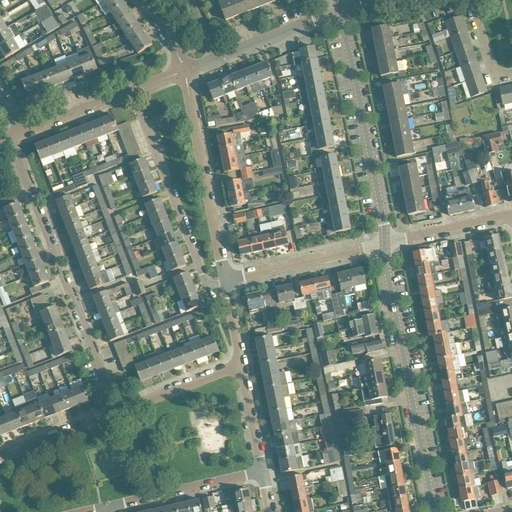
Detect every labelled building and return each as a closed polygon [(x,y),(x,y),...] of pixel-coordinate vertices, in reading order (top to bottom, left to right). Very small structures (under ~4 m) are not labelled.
[(107,0),(104,3),(110,13),(124,4),(121,0),(107,0)] [(237,16),(230,0),(219,4),(225,21),(237,16)] [(243,0),(230,0),(237,16),(248,12),(243,0)] [(256,0),(243,0),(248,12),(259,8),(256,0)] [(110,13),(117,23),(131,14),(124,4),(110,13)] [(48,19),(53,16),(46,6),(36,12),(36,11),(35,12),(41,23),(48,19)] [(77,16),(81,25),(86,22),(82,14),(77,16)] [(120,28),(124,34),(138,24),(131,14),(117,23),(113,26),(116,31),(120,28)] [(58,17),(63,25),(67,22),(62,15),(58,17)] [(53,16),(48,19),(54,30),(59,27),(53,16)] [(445,22),(451,38),(466,32),(461,17),(445,22)] [(75,22),(67,27),(69,32),(78,27),(75,22)] [(0,32),(0,47),(13,40),(13,39),(21,35),(14,24),(7,29),(0,32)] [(124,34),(131,44),(145,35),(138,24),(124,34)] [(83,29),(87,37),(93,35),(88,26),(83,29)] [(372,29),(374,41),(391,38),(389,26),(372,29)] [(69,32),(67,27),(59,31),(62,36),(69,32)] [(426,31),(421,32),(424,42),(429,40),(426,31)] [(451,38),(456,53),(472,47),(466,32),(451,38)] [(54,35),(45,40),(47,44),(56,39),(54,35)] [(93,35),(87,37),(91,45),(97,42),(93,35)] [(145,35),(131,44),(138,54),(152,45),(145,35)] [(374,41),(376,53),(394,50),(391,38),(374,41)] [(13,40),(0,47),(0,49),(5,59),(20,50),(13,40)] [(47,44),(45,40),(38,44),(40,49),(47,44)] [(92,47),(97,59),(102,57),(99,49),(97,45),(92,47)] [(426,47),(428,55),(434,53),(431,45),(426,47)] [(33,47),(23,53),(26,57),(36,51),(33,47)] [(294,66),(302,65),(302,63),(317,60),(315,47),(299,50),(301,60),(293,61),(294,66)] [(456,53),(461,68),(477,62),(472,47),(456,53)] [(376,53),(379,65),(396,62),(394,50),(376,53)] [(26,57),(23,53),(16,57),(19,61),(26,57)] [(434,53),(428,55),(431,65),(437,63),(434,53)] [(68,63),(74,79),(86,75),(80,59),(78,54),(66,58),(68,63)] [(92,54),(80,59),(86,75),(97,70),(92,54)] [(297,79),(305,77),(305,76),(320,73),(317,60),(302,63),(302,65),(304,72),(296,74),(297,79)] [(396,62),(379,65),(381,77),(398,74),(396,62)] [(461,68),(466,82),(482,77),(477,62),(461,68)] [(68,63),(57,68),(62,84),(74,79),(68,63)] [(267,63),(255,68),(261,82),(262,81),(270,78),(273,86),(277,85),(274,76),(272,77),(267,63)] [(57,68),(45,72),(51,88),(62,84),(57,68)] [(255,68),(243,72),(249,87),(251,86),(258,83),(261,91),(266,89),(262,81),(261,82),(255,68)] [(45,72),(33,77),(39,92),(51,88),(45,72)] [(243,72),(231,77),(237,91),(239,91),(246,88),(249,96),(254,94),(251,86),(249,87),(243,72)] [(299,91),(307,90),(307,88),(322,85),(320,73),(305,76),(305,77),(306,85),(298,86),(299,91)] [(39,92),(33,77),(21,81),(27,97),(39,92)] [(231,77),(220,81),(225,96),(227,95),(234,92),(237,100),(242,98),(239,91),(237,91),(231,77)] [(482,77),(466,82),(471,98),(487,92),(482,77)] [(225,96),(220,81),(208,86),(210,92),(209,93),(210,94),(211,94),(213,100),(222,97),(225,105),(230,103),(227,95),(225,96)] [(383,87),(385,99),(403,96),(400,83),(383,87)] [(302,104),(310,102),(310,100),(324,97),(322,85),(307,88),(307,90),(309,97),(301,99),(302,104)] [(511,103),(511,86),(500,89),(503,105),(511,103)] [(294,90),(282,93),(284,100),(295,98),(294,90)] [(385,99),(388,111),(405,107),(403,96),(385,99)] [(304,116),(312,115),(312,113),(327,110),(324,97),(310,100),(310,102),(311,110),(303,112),(304,116)] [(245,111),(245,112),(249,121),(261,118),(259,113),(257,107),(245,111)] [(388,111),(390,123),(407,119),(405,107),(388,111)] [(307,129),(315,127),(315,125),(329,122),(327,110),(312,113),(312,115),(314,122),(306,124),(307,129)] [(236,117),(234,117),(236,123),(245,122),(242,114),(236,117)] [(119,131),(117,127),(113,116),(102,120),(108,135),(119,131)] [(156,118),(160,129),(164,127),(161,120),(160,116),(156,118)] [(236,123),(234,117),(215,121),(216,127),(236,123)] [(390,123),(392,134),(410,131),(407,119),(390,123)] [(97,139),(108,135),(102,120),(91,124),(97,139)] [(309,141),(317,140),(317,138),(332,135),(329,122),(315,125),(315,127),(307,129),(308,137),(309,141)] [(117,127),(119,131),(119,132),(131,128),(128,123),(117,127)] [(272,123),(263,125),(265,133),(274,131),(272,123)] [(91,124),(79,129),(85,144),(87,149),(98,144),(97,139),(91,124)] [(232,129),(234,134),(240,133),(250,131),(249,126),(232,129)] [(119,132),(121,137),(133,133),(131,128),(119,132)] [(74,148),(85,144),(79,129),(68,133),(74,148)] [(392,134),(395,146),(412,143),(410,131),(392,134)] [(63,153),(74,148),(68,133),(57,137),(63,153)] [(121,137),(124,143),(135,138),(133,133),(121,137)] [(218,137),(220,149),(234,147),(233,146),(242,145),(240,133),(234,134),(218,137)] [(482,138),(486,148),(487,154),(498,152),(496,146),(502,144),(499,133),(482,138)] [(319,147),(310,149),(311,154),(320,152),(320,150),(334,147),(332,135),(317,138),(317,140),(319,147)] [(57,137),(46,142),(52,157),(54,156),(62,153),(63,153),(57,137)] [(124,143),(126,148),(137,144),(135,138),(124,143)] [(278,150),(278,147),(276,138),(269,139),(272,151),(278,150)] [(41,161),(52,157),(46,142),(35,146),(41,161)] [(449,144),(446,145),(449,155),(452,154),(451,150),(460,149),(458,142),(454,143),(449,145),(449,144)] [(412,143),(395,146),(397,158),(414,155),(412,143)] [(126,148),(128,154),(139,149),(137,144),(126,148)] [(449,155),(446,145),(432,148),(435,164),(449,161),(447,156),(449,155)] [(220,149),(223,161),(236,159),(234,147),(220,149)] [(128,154),(128,155),(130,160),(141,156),(139,149),(128,154)] [(115,154),(104,159),(106,164),(117,159),(115,154)] [(128,155),(117,159),(118,161),(117,162),(118,165),(130,160),(128,155)] [(315,175),(323,173),(323,171),(338,168),(336,155),(321,158),(323,168),(314,170),(315,175)] [(236,159),(223,161),(225,173),(235,171),(238,170),(241,170),(248,169),(245,157),(236,159)] [(117,159),(106,164),(108,169),(118,165),(117,162),(118,161),(117,159)] [(129,165),(134,176),(149,170),(145,159),(129,165)] [(469,174),(472,184),(480,182),(486,208),(497,206),(494,192),(492,192),(489,178),(480,180),(477,168),(475,163),(471,164),(470,161),(465,162),(466,165),(465,165),(469,174)] [(106,164),(95,168),(97,173),(108,169),(106,164)] [(399,168),(401,180),(419,177),(416,165),(399,168)] [(282,167),(275,169),(276,175),(283,174),(282,167)] [(97,173),(95,168),(84,172),(84,173),(86,177),(97,173)] [(318,187),(326,185),(326,184),(341,180),(338,168),(323,171),(323,173),(325,181),(317,182),(318,187)] [(134,176),(138,187),(153,181),(149,170),(134,176)] [(104,175),(108,186),(115,183),(111,172),(104,175)] [(227,183),(229,196),(249,192),(249,191),(247,185),(252,184),(251,179),(252,179),(259,177),(258,172),(252,173),(242,175),(243,180),(240,181),(237,182),(227,183)] [(506,184),(510,203),(511,202),(511,173),(511,174),(510,172),(501,174),(504,184),(506,184)] [(76,184),(86,180),(86,177),(84,173),(73,178),(76,184)] [(467,186),(472,184),(469,174),(463,175),(467,186)] [(99,177),(103,188),(108,186),(104,175),(99,177)] [(401,180),(403,192),(421,189),(419,177),(401,180)] [(76,184),(75,184),(77,189),(88,185),(86,180),(76,184)] [(320,199),(328,198),(328,196),(343,193),(341,180),(326,184),(326,185),(327,193),(319,195),(320,199)] [(153,181),(138,187),(142,198),(158,193),(153,181)] [(75,184),(64,188),(66,193),(77,189),(75,184)] [(282,184),(273,186),(274,192),(283,191),(282,184)] [(92,187),(96,198),(102,196),(98,185),(92,187)] [(103,188),(107,199),(111,197),(111,198),(113,198),(108,186),(103,188)] [(66,193),(64,188),(53,193),(55,198),(66,193)] [(403,192),(406,204),(423,200),(421,189),(403,192)] [(470,190),(457,193),(462,213),(475,211),(472,197),(471,197),(470,190)] [(249,192),(229,196),(232,207),(247,204),(248,210),(265,206),(264,201),(258,202),(257,199),(255,197),(250,198),(249,192)] [(322,211),(330,210),(330,208),(346,205),(343,193),(328,196),(328,198),(330,205),(321,206),(322,211)] [(462,213),(457,193),(445,195),(447,202),(446,202),(449,216),(462,213)] [(15,195),(4,199),(6,205),(17,201),(15,195)] [(56,201),(60,212),(74,206),(70,196),(56,201)] [(96,198),(101,209),(106,207),(102,196),(96,198)] [(111,197),(107,199),(112,210),(117,208),(113,198),(111,198),(111,197)] [(145,205),(149,216),(165,210),(160,199),(145,205)] [(423,200),(406,204),(408,216),(425,212),(423,200)] [(4,209),(9,220),(23,215),(18,203),(4,209)] [(285,204),(268,208),(270,215),(269,215),(270,218),(287,214),(285,204)] [(325,224),(333,222),(333,221),(348,217),(346,205),(330,208),(330,210),(332,218),(324,220),(325,224)] [(60,212),(64,223),(78,217),(74,206),(60,212)] [(101,209),(105,220),(110,218),(106,207),(101,209)] [(268,208),(257,211),(258,218),(269,215),(270,215),(268,208)] [(149,216),(154,227),(169,222),(165,210),(149,216)] [(246,220),(245,214),(233,216),(234,224),(247,222),(247,220),(246,220)] [(9,220),(13,231),(27,226),(23,215),(9,220)] [(114,217),(119,228),(123,226),(119,215),(114,217)] [(64,223),(69,234),(83,229),(89,227),(87,222),(81,224),(78,217),(64,223)] [(333,221),(333,222),(334,230),(327,232),(327,236),(336,234),(336,233),(350,230),(348,217),(333,221)] [(105,220),(109,231),(115,229),(110,218),(105,220)] [(154,227),(158,239),(173,233),(169,222),(154,227)] [(13,231),(17,242),(31,237),(27,226),(13,231)] [(69,234),(73,245),(87,240),(85,235),(92,232),(90,226),(83,229),(69,234)] [(119,228),(123,239),(128,237),(123,226),(119,228)] [(272,230),(276,248),(288,245),(284,226),(272,229),(272,230)] [(109,231),(114,242),(119,240),(115,229),(109,231)] [(260,233),(264,251),(276,248),(272,230),(260,233)] [(250,240),(253,253),(264,251),(260,233),(256,234),(256,232),(248,234),(250,240)] [(158,239),(162,250),(177,244),(173,233),(158,239)] [(253,253),(250,240),(244,242),(242,233),(236,234),(241,256),(253,253)] [(485,239),(487,252),(501,248),(499,236),(485,239)] [(17,242),(22,254),(36,248),(31,237),(17,242)] [(123,239),(127,250),(132,249),(128,237),(123,239)] [(73,245),(77,256),(91,251),(87,240),(73,245)] [(114,242),(118,254),(123,252),(119,240),(114,242)] [(464,243),(466,253),(467,256),(473,255),(470,242),(464,243)] [(162,250),(166,261),(182,255),(177,244),(162,250)] [(460,244),(449,246),(451,259),(458,258),(463,257),(460,244)] [(22,254),(26,265),(40,259),(36,248),(22,254)] [(487,252),(490,263),(504,260),(501,248),(487,252)] [(127,250),(132,261),(136,260),(132,249),(127,250)] [(77,256),(82,268),(96,262),(91,251),(77,256)] [(413,254),(415,266),(428,263),(429,264),(439,262),(437,256),(428,258),(426,251),(413,254)] [(118,254),(122,265),(128,263),(123,252),(118,254)] [(182,255),(166,261),(171,272),(186,266),(182,255)] [(26,265),(30,276),(44,271),(40,259),(26,265)] [(132,261),(136,273),(140,271),(140,270),(136,260),(132,261)] [(490,263),(493,277),(507,273),(504,260),(490,263)] [(82,268),(86,279),(100,273),(96,262),(82,268)] [(415,266),(418,277),(437,274),(437,273),(435,268),(440,267),(439,262),(429,264),(428,263),(415,266)] [(128,263),(122,265),(127,276),(132,274),(128,263)] [(140,271),(136,273),(138,277),(149,273),(147,267),(140,270),(140,271)] [(362,269),(350,272),(354,288),(356,287),(366,285),(364,278),(365,278),(364,276),(362,269)] [(44,271),(30,276),(31,276),(25,278),(29,289),(35,287),(30,289),(32,296),(43,291),(40,285),(49,282),(44,271)] [(100,273),(86,279),(90,291),(109,283),(104,271),(100,273)] [(340,284),(342,294),(343,293),(344,298),(355,295),(354,288),(350,272),(338,275),(339,282),(339,284),(340,284)] [(173,279),(178,290),(193,284),(189,273),(173,279)] [(418,277),(420,289),(433,286),(432,282),(439,281),(437,273),(437,274),(418,277)] [(496,288),(496,289),(510,286),(507,273),(493,277),(494,282),(488,284),(489,290),(496,288)] [(317,293),(318,299),(319,302),(324,301),(322,291),(331,290),(328,277),(314,280),(317,293)] [(303,296),(317,293),(314,280),(300,284),(303,296)] [(138,296),(146,293),(141,281),(134,284),(138,296)] [(133,295),(128,283),(123,285),(124,288),(127,297),(133,295)] [(178,290),(182,301),(197,295),(193,284),(178,290)] [(295,300),(294,295),(291,286),(288,287),(276,289),(279,299),(280,303),(287,301),(287,304),(293,302),(293,306),(295,310),(301,309),(298,299),(295,300)] [(420,289),(422,301),(435,298),(442,297),(441,290),(434,291),(433,286),(420,289)] [(511,294),(510,286),(496,289),(499,301),(511,298),(511,294)] [(93,297),(97,308),(116,301),(115,299),(113,295),(119,293),(117,288),(111,290),(93,297)] [(3,293),(0,294),(0,296),(4,306),(11,304),(10,301),(10,300),(7,292),(5,293),(3,293)] [(145,297),(147,302),(152,300),(157,298),(159,298),(157,292),(145,297)] [(272,308),(270,302),(268,293),(261,294),(261,293),(246,296),(251,314),(265,311),(265,309),(272,308)] [(343,293),(342,294),(337,295),(340,309),(346,308),(344,298),(343,293)] [(41,315),(45,324),(60,318),(55,307),(50,309),(44,295),(35,299),(30,300),(35,314),(36,317),(41,315)] [(197,295),(182,301),(186,312),(202,307),(197,295)] [(337,318),(342,317),(340,309),(337,295),(330,296),(335,318),(337,318)] [(132,308),(138,305),(143,303),(141,298),(130,302),(132,308)] [(422,301),(425,313),(438,310),(444,309),(443,304),(437,305),(435,298),(422,301)] [(147,302),(151,312),(156,310),(152,300),(147,302)] [(97,308),(102,319),(120,312),(116,301),(97,308)] [(357,304),(359,312),(371,310),(370,301),(357,304)] [(476,305),(477,311),(492,307),(491,301),(476,305)] [(138,305),(142,317),(148,314),(143,303),(138,305)] [(478,317),(493,313),(492,307),(477,311),(478,317)] [(497,318),(498,325),(511,321),(511,308),(501,311),(502,317),(497,318)] [(156,310),(151,312),(156,324),(161,322),(156,310)] [(203,310),(192,314),(194,320),(205,315),(203,310)] [(425,313),(427,324),(440,322),(438,310),(425,313)] [(102,319),(106,330),(124,323),(120,312),(102,319)] [(148,314),(142,317),(147,328),(152,325),(148,314)] [(192,314),(181,319),(183,324),(194,320),(192,314)] [(347,323),(348,331),(377,325),(375,314),(360,318),(361,320),(347,323)] [(472,328),(472,329),(476,328),(474,315),(469,316),(464,317),(466,329),(472,328)] [(0,328),(3,327),(4,330),(9,328),(5,317),(0,318),(0,328)] [(45,324),(49,335),(64,329),(60,318),(45,324)] [(181,319),(170,323),(171,328),(183,324),(181,319)] [(281,324),(282,331),(301,327),(299,320),(281,324)] [(429,337),(433,336),(448,333),(446,321),(440,322),(427,324),(429,337)] [(505,330),(506,335),(511,334),(511,321),(498,325),(499,331),(505,330)] [(11,324),(15,335),(21,333),(17,322),(11,324)] [(124,323),(106,330),(110,342),(129,335),(124,323)] [(170,323),(158,327),(160,332),(171,328),(170,323)] [(314,325),(317,339),(324,338),(321,323),(314,325)] [(263,327),(265,334),(278,331),(277,324),(263,327)] [(377,325),(348,331),(350,339),(364,336),(365,338),(380,335),(377,325)] [(158,327),(147,332),(149,337),(160,332),(158,327)] [(4,330),(9,341),(13,339),(9,328),(4,330)] [(49,335),(53,346),(68,340),(64,329),(49,335)] [(309,342),(314,341),(312,329),(306,330),(306,331),(304,331),(306,342),(309,342)] [(433,336),(435,347),(448,345),(447,338),(459,336),(458,331),(448,333),(433,336)] [(147,332),(136,336),(138,341),(149,337),(147,332)] [(15,335),(20,346),(25,344),(24,340),(21,333),(15,335)] [(500,337),(503,349),(511,347),(511,334),(506,335),(500,337)] [(136,336),(125,340),(127,345),(138,341),(136,336)] [(213,337),(202,341),(208,357),(219,352),(213,337)] [(255,340),(258,352),(274,349),(272,337),(255,340)] [(317,339),(320,354),(327,353),(327,352),(324,338),(317,339)] [(9,341),(13,352),(18,350),(13,339),(9,341)] [(68,340),(53,346),(58,357),(70,352),(73,352),(72,351),(68,340)] [(114,345),(116,350),(127,346),(127,345),(125,340),(114,345)] [(202,341),(191,345),(197,361),(208,357),(202,341)] [(309,342),(311,354),(317,353),(314,341),(309,342)] [(381,341),(371,343),(351,347),(353,355),(367,352),(367,354),(383,351),(381,341)] [(185,348),(180,350),(185,365),(197,361),(191,345),(190,342),(184,344),(185,348)] [(20,346),(24,357),(30,355),(25,344),(20,346)] [(435,347),(438,359),(451,357),(458,355),(456,344),(448,345),(435,347)] [(116,350),(118,356),(129,352),(127,346),(116,350)] [(174,352),(169,354),(174,369),(185,365),(180,350),(178,346),(172,348),(174,352)] [(506,354),(508,361),(510,361),(511,368),(511,367),(511,347),(503,349),(504,355),(506,354)] [(258,352),(260,364),(276,361),(274,349),(258,352)] [(18,350),(13,352),(17,363),(22,361),(18,350)] [(320,354),(319,354),(323,368),(337,365),(334,351),(327,352),(327,353),(320,354)] [(504,367),(503,361),(499,362),(497,351),(486,353),(489,370),(504,367)] [(118,356),(120,362),(132,357),(129,352),(118,356)] [(311,354),(314,366),(320,365),(317,353),(311,354)] [(169,354),(157,358),(163,374),(174,369),(169,354)] [(30,355),(24,357),(28,369),(34,367),(31,359),(30,355)] [(71,355),(60,360),(62,365),(73,360),(71,355)] [(40,364),(37,357),(31,359),(34,367),(40,364)] [(120,362),(122,367),(134,363),(133,360),(132,357),(120,362)] [(438,359),(440,371),(453,369),(451,357),(438,359)] [(154,359),(150,361),(146,362),(152,378),(163,374),(157,358),(154,359)] [(60,360),(49,364),(51,369),(62,365),(60,360)] [(328,384),(332,383),(330,373),(356,367),(354,360),(323,368),(327,384),(328,384)] [(364,364),(367,375),(367,376),(382,373),(380,360),(364,364)] [(260,364),(263,376),(279,373),(276,361),(260,364)] [(135,367),(136,368),(141,382),(152,378),(146,362),(137,366),(135,367)] [(124,373),(136,368),(135,367),(134,363),(122,367),(124,373)] [(49,364),(38,369),(40,374),(51,369),(49,364)] [(23,365),(12,369),(14,374),(25,369),(23,365)] [(314,366),(317,378),(322,377),(320,365),(314,366)] [(12,369),(1,373),(3,378),(14,374),(12,369)] [(40,374),(38,369),(27,373),(29,378),(40,374)] [(442,383),(455,380),(458,380),(462,379),(462,374),(454,375),(453,369),(440,371),(442,383)] [(263,376),(265,389),(287,384),(285,372),(279,373),(263,376)] [(359,377),(361,390),(385,385),(382,373),(367,376),(367,375),(359,377)] [(317,378),(319,390),(325,389),(322,377),(317,378)] [(442,383),(445,395),(458,392),(457,392),(455,380),(442,383)] [(265,389),(267,401),(284,397),(283,397),(289,396),(287,384),(265,389)] [(385,385),(361,390),(364,403),(365,406),(382,404),(381,399),(387,398),(385,385)] [(84,386),(72,391),(78,406),(89,401),(84,386)] [(319,390),(322,402),(327,401),(325,389),(319,390)] [(72,391),(61,395),(67,410),(78,406),(72,391)] [(445,395),(447,407),(462,404),(462,403),(464,403),(462,391),(457,392),(458,392),(445,395)] [(332,395),(335,411),(341,410),(338,394),(332,395)] [(61,395),(50,400),(56,415),(67,410),(61,395)] [(267,401),(270,413),(286,410),(284,397),(267,401)] [(37,399),(26,403),(34,423),(45,419),(39,404),(37,399)] [(50,400),(39,404),(45,419),(56,415),(50,400)] [(322,402),(325,415),(330,413),(327,401),(322,402)] [(505,418),(511,417),(508,402),(502,404),(505,418)] [(17,413),(23,428),(34,423),(26,403),(15,407),(17,413)] [(447,407),(449,418),(465,415),(468,415),(467,407),(463,408),(462,404),(447,407)] [(499,420),(505,418),(502,404),(496,405),(499,420)] [(374,417),(376,428),(392,425),(390,408),(383,409),(384,416),(374,417)] [(270,413),(272,425),(288,422),(288,421),(286,410),(270,413)] [(337,414),(338,420),(363,416),(363,410),(337,414)] [(17,413),(6,417),(12,432),(23,428),(17,413)] [(446,419),(448,431),(467,427),(465,415),(449,418),(446,419)] [(12,432),(6,417),(0,419),(0,435),(0,436),(12,432)] [(272,425),(275,437),(297,433),(296,424),(289,425),(289,423),(288,422),(272,425)] [(483,429),(484,436),(489,435),(488,428),(496,426),(495,422),(490,423),(490,422),(485,423),(486,428),(483,429)] [(329,434),(330,438),(335,437),(333,425),(327,426),(329,434)] [(365,431),(365,432),(365,433),(365,434),(366,435),(367,435),(373,434),(375,448),(382,447),(385,447),(395,445),(392,425),(376,428),(372,429),(366,430),(365,431)] [(448,431),(450,442),(470,438),(467,427),(448,431)] [(275,437),(277,449),(293,446),(293,445),(299,444),(297,433),(275,437)] [(330,438),(332,450),(332,451),(338,450),(335,437),(330,438)] [(450,442),(452,454),(467,451),(467,447),(471,446),(470,438),(450,442)] [(277,449),(279,461),(295,458),(295,457),(293,446),(277,449)] [(357,449),(344,450),(345,457),(358,455),(357,449)] [(387,464),(400,462),(397,449),(384,452),(387,464)] [(332,451),(332,450),(331,451),(328,451),(327,451),(330,464),(335,463),(341,462),(338,450),(332,451)] [(452,454),(455,466),(473,462),(472,455),(468,455),(467,451),(452,454)] [(295,458),(279,461),(282,474),(298,470),(304,469),(301,456),(295,457),(295,458)] [(511,468),(508,470),(506,460),(501,461),(503,469),(504,472),(507,489),(511,488),(511,468)] [(381,478),(402,474),(400,462),(387,464),(388,468),(380,470),(381,477),(381,478)] [(455,466),(457,478),(476,474),(477,474),(478,473),(477,469),(475,469),(473,462),(455,466)] [(332,483),(337,482),(344,481),(342,468),(330,471),(332,483)] [(387,489),(404,485),(402,474),(381,478),(381,477),(379,477),(381,489),(387,488),(387,489)] [(457,478),(459,490),(475,486),(477,486),(481,485),(479,479),(478,479),(477,474),(476,474),(457,478)] [(489,476),(491,483),(494,483),(497,494),(502,493),(500,483),(498,475),(498,474),(495,475),(493,475),(489,476)] [(290,484),(291,491),(314,487),(313,480),(308,481),(308,480),(306,480),(306,476),(302,477),(302,476),(289,479),(290,484)] [(337,482),(339,494),(347,492),(344,481),(337,482)] [(494,483),(491,483),(488,484),(491,496),(497,494),(494,483)] [(389,500),(407,497),(404,485),(387,489),(389,500)] [(475,486),(459,490),(462,502),(464,502),(465,511),(471,510),(469,501),(476,499),(480,499),(478,489),(477,486),(475,486)] [(293,498),(294,503),(307,500),(307,499),(306,494),(315,493),(314,487),(291,491),(292,498),(293,498)] [(228,493),(230,505),(231,506),(251,502),(248,489),(228,493)] [(361,494),(351,496),(352,502),(362,500),(361,494)] [(202,499),(205,510),(210,509),(215,508),(213,497),(202,499)] [(391,511),(393,511),(409,509),(407,497),(389,500),(392,511),(391,511)] [(294,503),(295,511),(308,511),(309,511),(313,511),(311,498),(307,499),(307,500),(294,503)] [(202,511),(200,500),(188,503),(190,511),(202,511)] [(252,511),(251,502),(231,506),(230,505),(228,506),(228,511),(252,511)] [(190,511),(188,503),(176,505),(177,511),(190,511)]
